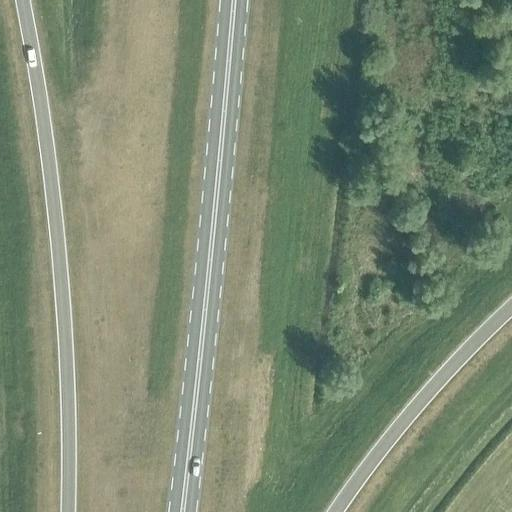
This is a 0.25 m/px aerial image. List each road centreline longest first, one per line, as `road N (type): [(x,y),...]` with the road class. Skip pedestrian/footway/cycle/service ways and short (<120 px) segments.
road 1 (primary): [(179,511),(232,0)]
road 2 (primary): [(22,0),(63,314),(64,511)]
road 3 (primary): [(336,511),(409,414),(511,305)]
